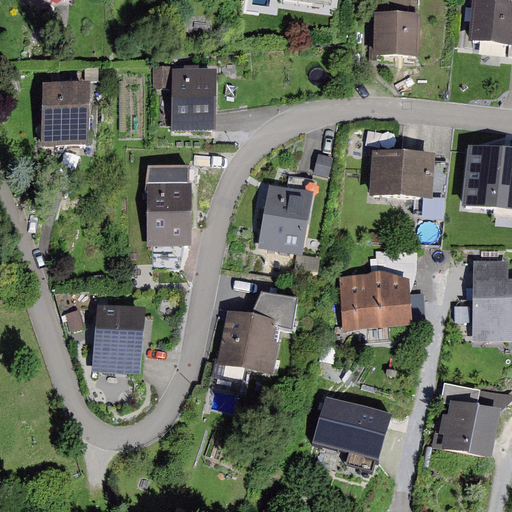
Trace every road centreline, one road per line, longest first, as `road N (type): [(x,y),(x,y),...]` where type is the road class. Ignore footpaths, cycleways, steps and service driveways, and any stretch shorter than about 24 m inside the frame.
road 1 (residential): [(511,121),(345,108),(286,128),(238,168),(217,226),(185,387),(147,430),(114,439),(83,419),(0,183)]
road 2 (residential): [(403,511),(446,282)]
